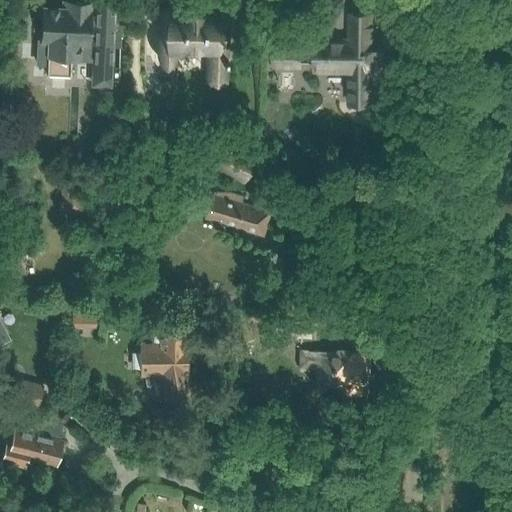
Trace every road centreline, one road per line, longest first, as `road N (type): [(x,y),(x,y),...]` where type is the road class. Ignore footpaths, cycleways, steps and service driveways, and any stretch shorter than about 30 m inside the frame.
road 1 (residential): [(413,511),(435,0)]
road 2 (residential): [(108,511),(116,486),(140,471),(292,511)]
